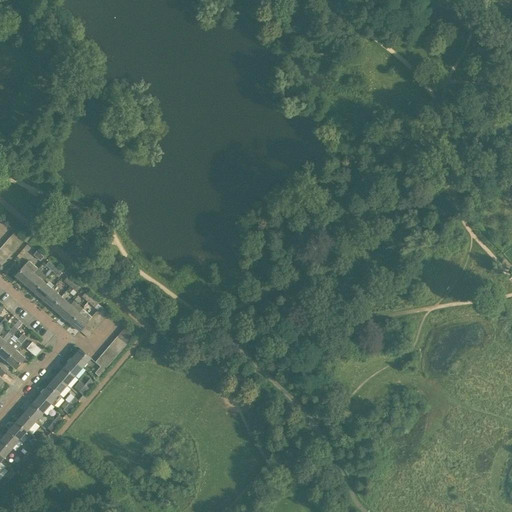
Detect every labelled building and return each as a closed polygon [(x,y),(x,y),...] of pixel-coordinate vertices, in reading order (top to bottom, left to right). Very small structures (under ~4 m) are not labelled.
[(15,232),(11,236),(20,244),(24,239),(15,232)] [(20,244),(11,236),(7,240),(16,248),(20,244)] [(3,245),(12,253),(16,248),(7,240),(3,245)] [(0,248),(0,249),(8,257),(12,253),(3,245),(0,248)] [(0,257),(4,261),(8,257),(0,249),(0,257)] [(40,260),(43,256),(37,251),(33,255),(40,260)] [(16,275),(25,283),(38,268),(28,260),(16,275)] [(45,265),(52,270),(55,266),(49,261),(45,265)] [(62,272),(55,266),(52,270),(58,276),(62,272)] [(38,268),(25,283),(34,291),(43,281),(47,276),(38,268)] [(63,281),(70,286),(73,282),(67,277),(63,281)] [(43,281),(34,291),(43,299),(52,288),(43,281)] [(80,288),(73,282),(70,286),(76,292),(80,288)] [(52,288),(43,299),(52,307),(61,296),(52,288)] [(81,296),(88,302),(91,298),(85,292),(81,296)] [(61,296),(52,307),(62,315),(71,304),(61,296)] [(98,303),(91,298),(88,302),(94,307),(98,303)] [(71,323),(80,312),(83,308),(74,300),(71,304),(62,315),(71,323)] [(101,306),(96,311),(105,319),(110,314),(101,306)] [(105,319),(96,311),(92,316),(101,323),(105,319)] [(80,330),(84,325),(88,320),(89,320),(80,312),(71,323),(80,330)] [(92,316),(89,320),(88,320),(97,328),(101,323),(92,316)] [(8,321),(4,318),(0,323),(0,325),(2,328),(8,321)] [(84,325),(93,333),(97,328),(88,320),(84,325)] [(89,338),(93,333),(84,325),(80,330),(89,338)] [(13,326),(3,338),(0,335),(0,349),(11,337),(17,329),(13,326)] [(126,328),(122,332),(130,339),(134,335),(126,328)] [(118,337),(126,344),(130,339),(122,332),(118,337)] [(11,337),(0,349),(0,354),(7,361),(16,350),(27,337),(23,334),(16,342),(11,337)] [(126,344),(118,337),(114,341),(123,348),(126,344)] [(123,348),(114,341),(111,345),(119,352),(123,348)] [(32,342),(26,348),(35,356),(41,349),(32,342)] [(119,352),(111,345),(107,350),(115,357),(119,352)] [(80,348),(71,358),(82,367),(90,357),(80,348)] [(25,357),(16,350),(7,361),(16,368),(25,357)] [(115,357),(107,350),(103,354),(112,361),(115,357)] [(112,361),(103,354),(99,358),(108,365),(112,361)] [(71,358),(63,367),(74,376),(82,367),(71,358)] [(101,367),(104,370),(108,365),(99,358),(96,363),(101,367)] [(66,385),(74,376),(63,367),(56,376),(66,385)] [(99,376),(104,370),(101,367),(95,373),(99,376)] [(56,376),(48,385),(58,394),(66,385),(56,376)] [(90,379),(85,385),(89,388),(94,382),(90,379)] [(58,394),(48,385),(40,394),(51,403),(54,405),(61,397),(59,395),(59,394),(58,394)] [(83,395),(89,388),(85,385),(79,392),(83,395)] [(40,394),(32,403),(43,412),(51,403),(40,394)] [(75,397),(69,403),(73,407),(78,400),(75,397)] [(35,421),(43,412),(32,403),(24,412),(35,421)] [(67,413),(73,407),(69,403),(64,410),(67,413)] [(24,412),(16,421),(27,430),(35,421),(24,412)] [(59,415),(54,422),(57,425),(63,419),(59,415)] [(38,440),(27,430),(16,421),(9,430),(19,440),(24,434),(34,444),(38,440)] [(52,431),(57,425),(54,422),(48,428),(52,431)] [(9,430),(1,440),(11,449),(19,440),(9,430)] [(43,434),(38,440),(42,443),(47,437),(43,434)] [(0,454),(3,458),(11,449),(1,440),(0,440),(0,454)] [(36,450),(42,443),(38,440),(32,446),(36,450)] [(28,452),(22,458),(26,461),(31,455),(28,452)] [(20,468),(26,461),(22,458),(16,465),(20,468)] [(6,477),(10,480),(15,473),(12,470),(6,477)]
